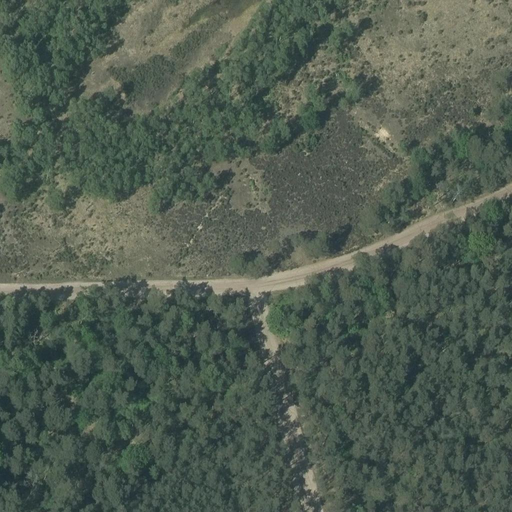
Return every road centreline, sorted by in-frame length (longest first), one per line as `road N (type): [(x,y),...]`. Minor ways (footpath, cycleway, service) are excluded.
road 1 (track): [(0,293),(251,288),(314,276),(511,193)]
road 2 (track): [(251,288),(309,511)]
